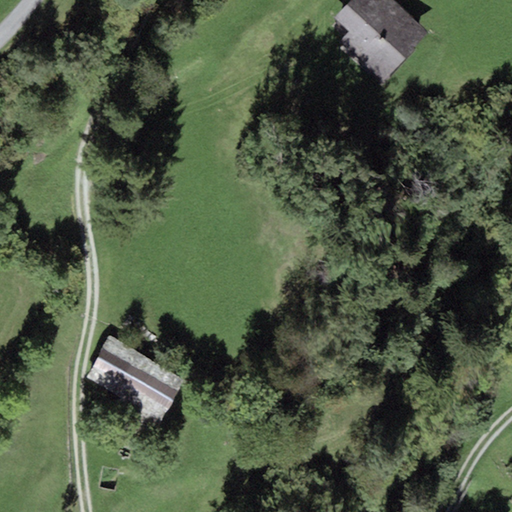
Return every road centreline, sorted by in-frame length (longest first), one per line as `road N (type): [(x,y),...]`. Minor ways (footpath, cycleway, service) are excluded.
road 1 (track): [(148,0),(82,173),(93,282),(77,402),(88,511)]
road 2 (track): [(445,511),(473,457),(511,414)]
